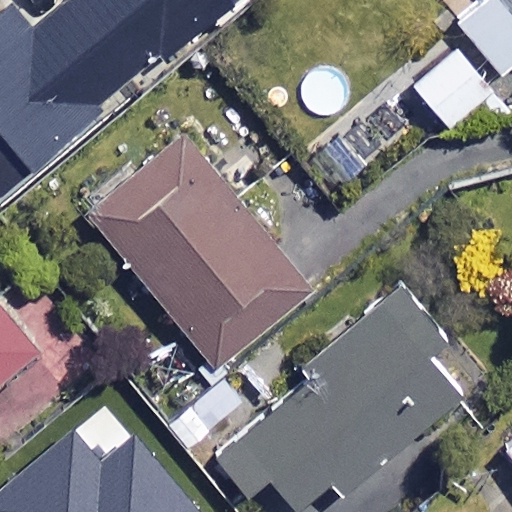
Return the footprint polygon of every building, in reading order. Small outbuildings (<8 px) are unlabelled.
[(236,0),(65,0),(64,1),(129,80),(159,55),(165,61),(236,0)] [(511,0),(469,0),(449,18),(503,81),(511,73),(511,0)] [(129,80),(64,1),(33,26),(16,5),(0,18),(0,196),(105,110),(100,104),(129,80)] [(503,104),(459,50),(416,85),(460,139),(503,104)] [(311,298),(189,139),(95,212),(217,370),(311,298)] [(0,441),(107,359),(52,288),(37,299),(28,287),(3,307),(0,303),(0,441)] [(419,441),(469,399),(390,304),(311,370),(320,380),(226,458),(254,491),(271,476),(300,511),(320,511),(414,434),(419,441)] [(199,511),(134,434),(101,461),(74,429),(0,490),(0,511),(199,511)]
